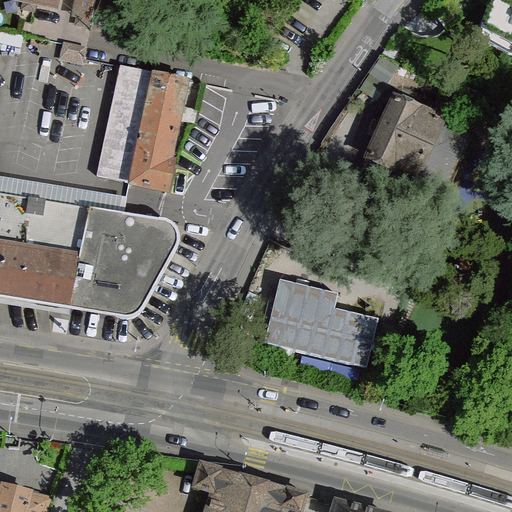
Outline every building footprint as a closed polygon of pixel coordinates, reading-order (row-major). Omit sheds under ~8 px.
[(17,0),(55,8),(56,0),(17,0)] [(81,0),(78,17),(93,20),(96,0),(81,0)] [(116,0),(96,0),(93,20),(111,23),(116,0)] [(511,0),(504,0),(495,24),(511,30),(511,0)] [(88,50),(65,45),(62,62),(84,67),(88,50)] [(147,112),(154,74),(123,68),(98,177),(131,185),(147,112)] [(147,112),(179,119),(205,127),(208,114),(194,111),(194,114),(181,110),(188,82),(154,74),(147,112)] [(395,103),(370,158),(371,159),(394,169),(388,181),(390,188),(403,193),(409,190),(438,204),(469,137),(395,103)] [(131,185),(168,192),(173,165),(169,164),(179,119),(147,112),(131,185)] [(243,120),(216,113),(212,127),(240,134),(243,120)] [(366,170),(388,181),(394,169),(371,159),(366,170)] [(74,293),(91,211),(0,196),(0,299),(70,310),(74,293)] [(74,293),(108,299),(110,310),(118,318),(130,320),(140,315),(178,247),(177,233),(169,226),(162,223),(150,226),(145,232),(123,229),(125,216),(91,211),(74,293)] [(282,284),(267,347),(368,371),(380,322),(336,312),(339,297),(282,284)] [(74,293),(70,310),(118,318),(110,310),(108,299),(74,293)] [(298,511),(302,498),(197,468),(190,492),(203,495),(198,511),(298,511)] [(0,501),(0,511),(47,511),(52,500),(3,488),(2,493),(0,501)] [(375,511),(330,496),(324,511),(375,511)]
